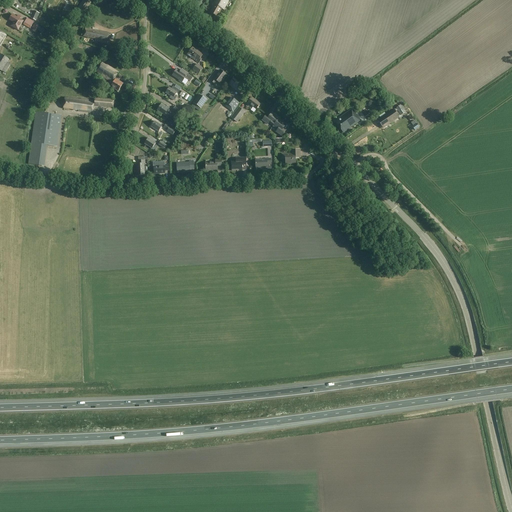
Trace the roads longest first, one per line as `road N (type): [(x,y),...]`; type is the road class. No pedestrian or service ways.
road 1 (motorway): [(0,439),(211,428),(511,388)]
road 2 (motorway): [(511,361),(208,399),(0,407)]
road 3 (tertiary): [(511,505),(457,287),(425,238),(337,149)]
road 4 (unclassified): [(111,191),(301,179),(337,149)]
road 5 (tertiary): [(337,149),(269,82),(160,0)]
road 6 (unclassified): [(111,191),(142,93),(149,0)]
